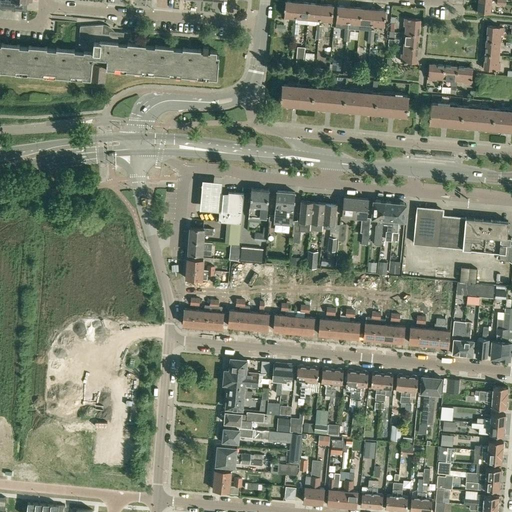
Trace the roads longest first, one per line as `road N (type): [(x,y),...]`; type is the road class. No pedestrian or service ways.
road 1 (residential): [(511,372),(171,340)]
road 2 (residential): [(511,154),(286,133)]
road 3 (residential): [(261,26),(44,6)]
road 4 (secondary): [(148,146),(337,163)]
road 5 (residential): [(171,340),(157,501)]
road 6 (residential): [(0,484),(157,501)]
road 7 (unclassified): [(186,173),(324,181)]
road 8 (secondary): [(0,168),(136,145)]
road 9 (secondary): [(136,145),(109,138),(0,151)]
road 10 (residential): [(136,145),(152,106),(242,95)]
